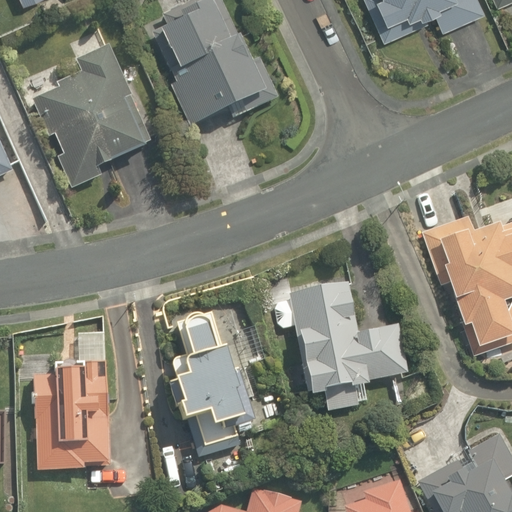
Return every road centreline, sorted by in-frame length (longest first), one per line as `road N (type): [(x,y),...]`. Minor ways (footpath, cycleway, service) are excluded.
road 1 (residential): [(385,165),(107,267),(0,284)]
road 2 (residential): [(385,165),(296,0)]
road 3 (residential): [(511,106),(385,165)]
